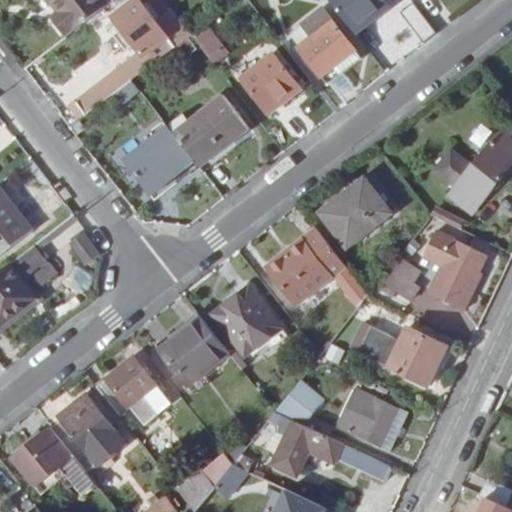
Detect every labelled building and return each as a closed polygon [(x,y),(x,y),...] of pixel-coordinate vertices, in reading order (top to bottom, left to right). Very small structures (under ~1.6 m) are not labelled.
[(65,40),(110,4),(106,0),(45,0),(54,10),(46,16),(65,40)] [(143,56),(168,36),(140,0),(139,0),(115,20),(143,56)] [(330,0),(357,35),(392,7),(386,0),(330,0)] [(407,18),(427,44),(438,35),(418,9),(407,18)] [(315,39),(301,49),(323,77),(356,52),(324,10),(304,26),(315,39)] [(304,26),(291,36),(301,49),(315,39),(304,26)] [(232,57),(215,34),(203,43),(220,66),(232,57)] [(151,66),(177,47),(168,36),(143,56),(151,66)] [(190,40),(178,49),(186,59),(198,50),(190,40)] [(288,103),(284,97),(298,86),(274,56),(265,63),(251,46),(231,61),(272,115),(288,103)] [(127,72),(124,67),(74,108),(83,119),(133,81),(145,71),(139,63),(127,72)] [(249,131),(225,98),(176,135),(196,162),(201,168),(249,131)] [(151,195),(196,162),(176,135),(170,128),(126,163),(151,195)] [(473,215),(511,166),(511,139),(501,131),(449,195),(473,215)] [(348,248),(392,213),(366,179),(322,213),(348,248)] [(0,257),(34,230),(0,185),(0,257)] [(317,228),(284,254),(288,260),(273,271),(298,304),(346,266),(317,228)] [(487,256),(437,231),(424,258),(442,267),(429,294),(464,312),(473,293),(470,292),(487,256)] [(76,241),(93,265),(104,256),(87,233),(76,241)] [(22,278),(48,258),(38,245),(0,273),(0,327),(37,299),(22,278)] [(273,271),(288,260),(284,254),(268,266),(273,271)] [(412,268),(400,258),(380,282),(405,302),(416,289),(411,285),(403,279),(412,268)] [(73,264),(64,283),(85,292),(94,273),(73,264)] [(420,273),(412,268),(403,279),(411,285),(420,273)] [(470,292),(473,293),(482,274),(480,273),(470,292)] [(334,340),(348,322),(363,304),(340,285),(330,296),(319,311),(302,333),(320,357),(334,340)] [(283,328),(252,287),(215,315),(246,355),(283,328)] [(312,304),(319,311),(330,296),(323,290),(312,304)] [(202,317),(159,351),(188,388),(231,354),(202,317)] [(334,340),(342,346),(356,329),(348,322),(334,340)] [(449,347),(410,327),(390,368),(429,386),(449,347)] [(131,408),(145,425),(159,413),(145,395),(157,385),(135,357),(98,387),(121,416),(131,408)] [(290,419),(333,363),(320,357),(276,412),(290,419)] [(359,390),(341,427),(382,446),(399,409),(359,390)] [(53,427),(74,454),(89,473),(99,464),(100,465),(126,443),(87,396),(60,417),(62,420),(53,427)] [(298,477),(309,452),(335,464),(344,445),(293,421),(273,465),(298,477)] [(36,485),(74,454),(53,427),(15,459),(36,485)] [(248,448),(243,441),(227,455),(234,465),(248,448)] [(361,452),(344,445),(337,460),(354,467),(361,452)] [(354,467),(384,481),(390,467),(361,452),(354,467)] [(225,453),(179,491),(195,511),(196,511),(233,465),(234,465),(227,455),(225,453)] [(83,495),(97,484),(89,473),(74,454),(36,485),(43,495),(67,475),(83,495)] [(196,511),(221,511),(220,511),(250,473),(233,465),(196,511)] [(326,511),(327,510),(290,492),(280,511),(326,511)] [(150,511),(176,511),(166,499),(150,511)]
